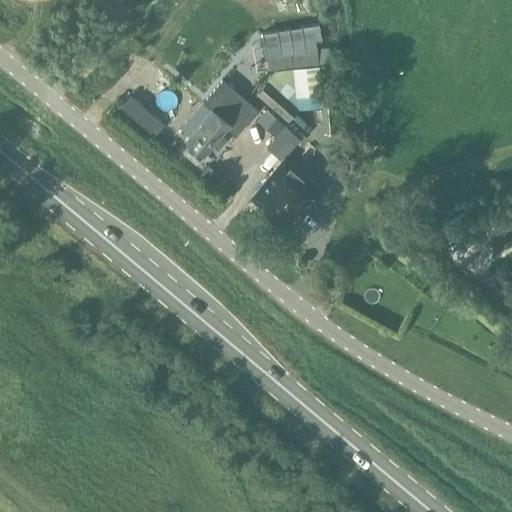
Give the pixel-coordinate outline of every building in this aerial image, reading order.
[(320,63),(319,24),(266,25),(267,64),(320,63)] [(281,79),(275,86),(268,80),(257,92),(263,97),(288,119),(299,107),(297,105),(303,98),(281,79)] [(132,91),(121,105),(155,133),(166,119),(132,91)] [(186,138),(205,153),(226,127),(236,135),(254,113),(237,99),(223,116),(212,107),(186,138)] [(268,141),(280,156),(303,137),(292,122),(268,141)] [(320,191),(283,160),(252,197),(289,228),(320,191)]
